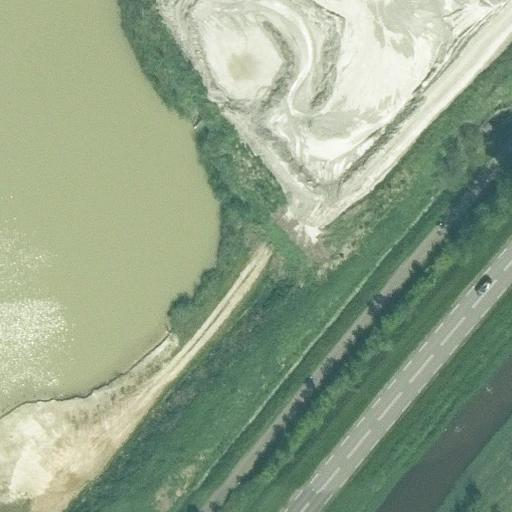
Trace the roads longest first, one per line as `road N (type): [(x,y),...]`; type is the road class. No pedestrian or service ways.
road 1 (unknown): [(511,1),(68,487)]
road 2 (unclassified): [(207,511),(511,146)]
road 3 (primary): [(302,511),(511,259)]
